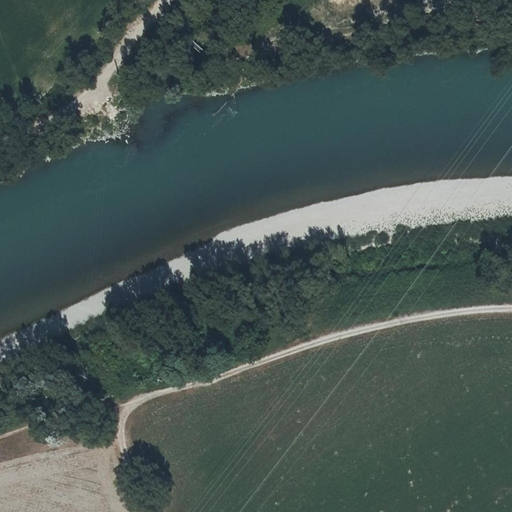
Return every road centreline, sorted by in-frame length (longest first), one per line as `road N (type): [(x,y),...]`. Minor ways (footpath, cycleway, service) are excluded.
road 1 (track): [(134,400),(387,320),(511,307)]
road 2 (track): [(511,21),(376,32),(215,61)]
road 3 (track): [(0,145),(91,92),(167,0)]
road 4 (track): [(146,511),(121,440),(122,417),(134,400)]
